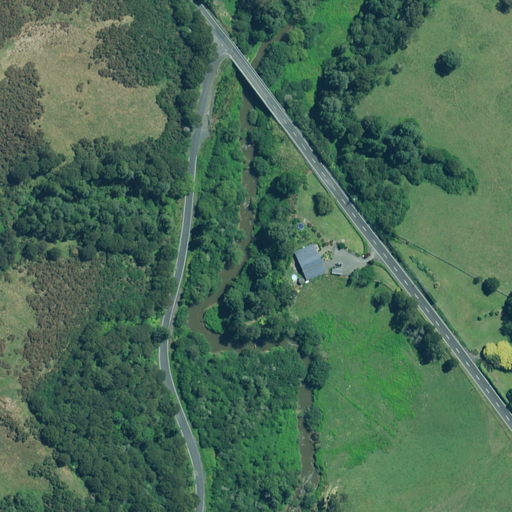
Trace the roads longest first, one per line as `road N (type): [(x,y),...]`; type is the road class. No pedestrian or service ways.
road 1 (unclassified): [(223,38),(197,136),(169,345),(199,459),(201,511)]
road 2 (tertiary): [(223,38),(511,421)]
